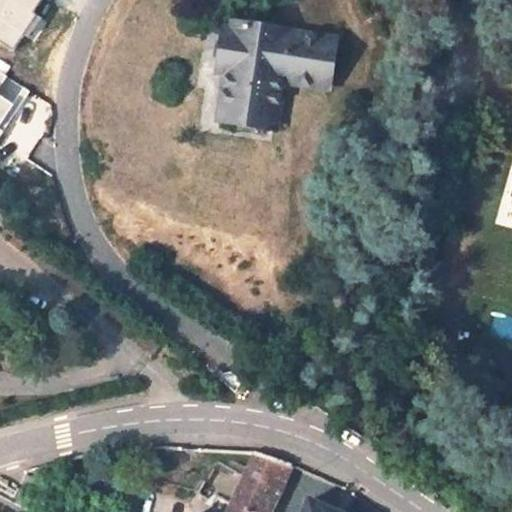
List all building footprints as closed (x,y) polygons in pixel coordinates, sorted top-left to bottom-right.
[(0,0),(0,41),(16,50),(43,0),(0,0)] [(266,128),(274,80),(282,81),(284,65),(329,72),(334,41),(234,25),(232,32),(224,30),(217,72),(225,73),(218,120),(266,128)] [(282,81),(327,87),(329,72),(284,65),(282,81)] [(0,133),(28,89),(0,72),(0,133)] [(274,80),(266,128),(274,130),(282,81),(274,80)] [(137,463),(148,467),(150,464),(184,462),(181,446),(168,445),(134,448),(137,463)] [(270,511),(293,464),(257,452),(229,511),(270,511)] [(332,511),(311,502),(306,511),(332,511)]
